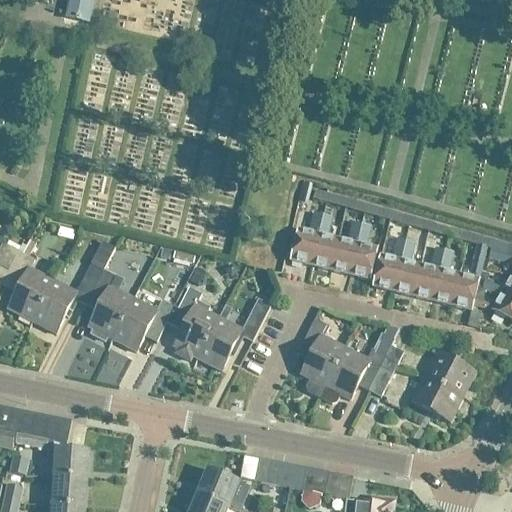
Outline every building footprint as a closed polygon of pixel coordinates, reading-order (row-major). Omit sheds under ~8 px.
[(69,0),(67,12),(66,18),(87,23),(92,0),(69,0)] [(326,205),(329,194),(314,190),(311,200),(326,205)] [(329,194),(326,205),(339,208),(342,198),(329,194)] [(353,201),(351,211),(364,215),(367,205),(353,201)] [(367,205),(364,215),(379,219),(382,210),(367,205)] [(397,214),(394,223),(409,228),(411,218),(397,214)] [(298,232),(292,261),(291,264),(311,269),(323,217),(315,215),(310,235),(298,232)] [(323,217),(311,269),(330,273),(338,241),(327,239),(332,219),(323,217)] [(411,218),(409,228),(420,231),(423,221),(411,218)] [(349,244),(338,241),(330,273),(349,278),(361,226),(354,224),(349,244)] [(438,225),(435,235),(447,238),(449,229),(438,225)] [(361,226),(349,278),(370,282),(377,250),(366,248),(371,228),(361,226)] [(55,239),(71,243),(74,232),(58,228),(55,239)] [(449,229),(447,238),(459,242),(462,232),(449,229)] [(458,276),(451,307),(471,312),(473,307),(474,298),(478,282),(477,281),(485,249),(487,239),(468,234),(466,244),(477,247),(469,279),(458,276)] [(380,258),(373,289),(393,294),(405,242),(396,240),(392,260),(380,258)] [(511,246),(493,241),(488,260),(498,262),(497,263),(511,266),(511,276),(511,277),(511,246)] [(74,294),(52,282),(31,323),(54,335),(72,301),(84,307),(89,298),(102,271),(114,249),(101,242),(74,294)] [(405,242),(393,294),(412,298),(420,267),(409,265),(414,244),(405,242)] [(0,287),(2,289),(20,255),(0,245),(0,287)] [(430,270),(420,267),(412,298),(432,303),(444,252),(435,250),(430,270)] [(452,254),(444,252),(432,303),(451,307),(458,276),(448,274),(452,254)] [(20,255),(2,289),(14,295),(6,310),(31,323),(52,282),(27,270),(31,261),(20,255)] [(206,272),(197,268),(189,283),(198,287),(206,272)] [(95,313),(87,328),(92,331),(89,335),(103,342),(106,338),(111,341),(132,300),(117,293),(123,282),(114,278),(102,271),(89,298),(100,303),(95,313)] [(484,280),(482,290),(501,295),(502,294),(511,299),(511,277),(507,285),(484,280)] [(196,360),(218,320),(207,314),(210,309),(197,302),(200,296),(188,289),(174,317),(185,322),(172,348),(177,350),(175,355),(191,363),(193,359),(196,360)] [(474,298),(473,307),(493,312),(492,312),(511,323),(511,299),(502,294),(501,295),(496,304),(474,298)] [(132,300),(111,341),(135,353),(143,338),(145,334),(157,340),(174,308),(160,301),(154,312),(132,300)] [(241,332),(218,320),(196,360),(220,372),(238,337),(251,344),(270,307),(257,300),(241,332)] [(314,322),(301,346),(313,352),(300,377),(309,382),(306,389),(307,395),(318,401),(345,350),(323,339),(328,329),(314,322)] [(391,348),(386,358),(379,370),(392,376),(403,354),(391,348)] [(345,350),(318,401),(330,407),(336,405),(340,398),(349,402),(357,387),(368,392),(379,370),(386,358),(371,350),(366,360),(345,350)] [(424,379),(462,400),(475,374),(436,354),(424,379)] [(379,370),(368,392),(380,399),(392,376),(379,370)] [(462,400),(424,379),(411,405),(450,424),(462,400)] [(13,411),(1,408),(0,411),(0,432),(8,434),(13,411)] [(13,411),(8,434),(19,436),(24,413),(13,411)] [(36,415),(24,413),(19,436),(31,438),(36,415)] [(36,415),(31,438),(42,440),(47,418),(36,415)] [(47,418),(42,440),(48,442),(53,443),(58,420),(47,418)] [(58,420),(53,443),(66,445),(71,422),(58,420)] [(0,448),(11,451),(13,444),(14,435),(8,434),(0,432),(0,448)] [(14,435),(13,444),(46,451),(48,442),(42,440),(31,438),(19,436),(14,435)] [(56,451),(54,480),(87,482),(89,454),(56,451)] [(29,461),(12,457),(9,474),(25,478),(29,461)] [(269,462),(258,460),(253,482),(265,484),(269,462)] [(281,464),(269,462),(265,484),(276,487),(281,464)] [(281,464),(276,487),(288,489),(293,466),(281,464)] [(293,466),(288,489),(300,491),(305,469),(293,466)] [(207,468),(196,495),(228,509),(240,482),(207,468)] [(317,471),(305,469),(300,491),(312,494),(317,471)] [(328,474),(317,471),(312,494),(323,496),(328,474)] [(340,476),(328,474),(323,496),(335,498),(340,476)] [(340,476),(335,498),(347,501),(351,478),(340,476)] [(54,480),(51,507),(84,510),(87,482),(54,480)] [(6,485),(0,511),(18,511),(23,489),(6,485)] [(226,511),(228,509),(196,495),(188,511),(226,511)] [(345,501),(343,511),(393,511),(395,501),(371,498),(371,504),(354,502),(345,501)]
